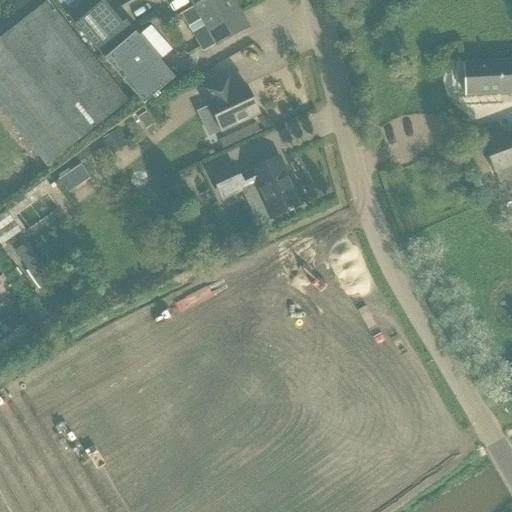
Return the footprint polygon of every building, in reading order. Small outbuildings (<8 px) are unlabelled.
[(7,0),(18,11),(30,0),(7,0)] [(229,0),(191,0),(210,34),(202,39),(208,50),(217,45),(217,46),(246,29),(229,0)] [(123,25),(123,24),(103,1),(75,25),(95,49),(123,25)] [(127,102),(47,2),(0,39),(0,109),(46,167),(127,102)] [(95,49),(143,105),(174,79),(126,22),(123,24),(123,25),(95,49)] [(511,62),(484,64),(464,64),(465,96),(485,95),(511,94),(511,62)] [(229,129),(258,115),(246,86),(234,91),(228,78),(203,90),(210,103),(208,104),(213,113),(220,109),(229,129)] [(152,114),(133,126),(143,144),(163,132),(152,114)] [(502,190),(511,185),(511,134),(507,136),(503,123),(479,133),(494,174),(495,173),(502,190)] [(117,129),(102,139),(112,154),(127,144),(117,129)] [(254,186),(270,220),(288,211),(289,213),(293,211),(292,209),(301,205),(293,188),(291,189),(286,180),(288,179),(279,158),(261,167),(249,172),(250,174),(240,179),(233,165),(211,175),(223,201),(254,186)] [(88,179),(79,166),(57,181),(66,194),(88,179)] [(172,174),(158,181),(164,192),(178,186),(172,174)] [(210,180),(194,187),(203,209),(219,202),(210,180)] [(13,215),(0,224),(0,239),(8,251),(28,236),(13,215)] [(27,245),(15,253),(39,287),(51,279),(27,245)] [(0,306),(17,294),(10,285),(0,292),(0,306)]
